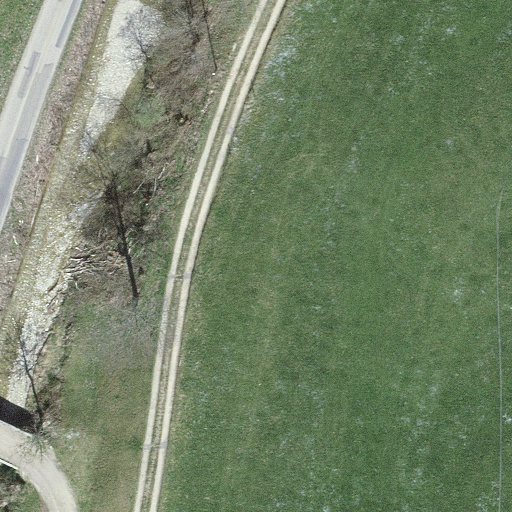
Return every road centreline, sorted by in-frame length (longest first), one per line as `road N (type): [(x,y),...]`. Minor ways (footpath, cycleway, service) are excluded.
road 1 (track): [(143,511),(187,257),(278,0)]
road 2 (unclassified): [(67,0),(0,182)]
